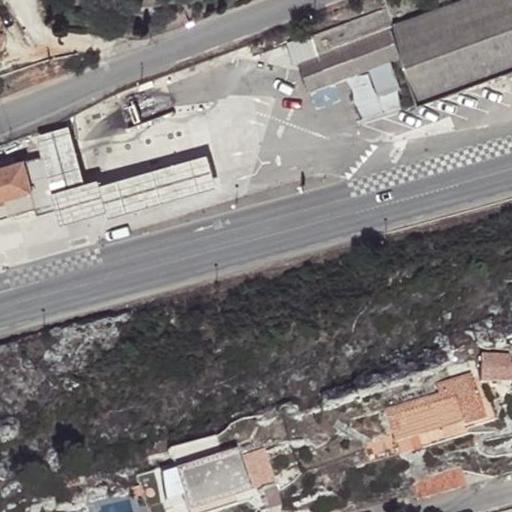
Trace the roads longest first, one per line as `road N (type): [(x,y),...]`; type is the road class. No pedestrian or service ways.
road 1 (secondary): [(0,313),(437,187)]
road 2 (secondary): [(437,187),(0,285)]
road 3 (tertiary): [(308,0),(0,123)]
road 4 (unknown): [(338,210),(319,138),(268,112)]
